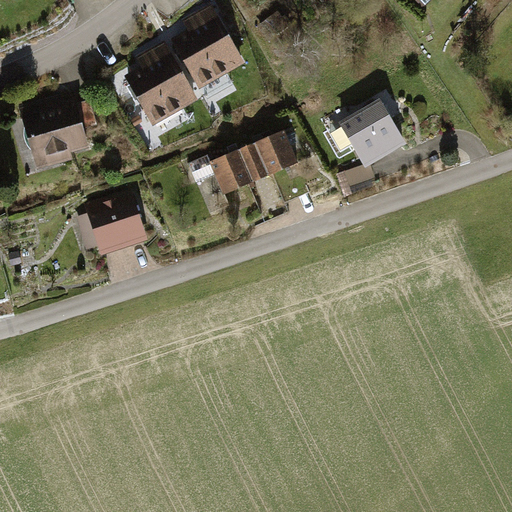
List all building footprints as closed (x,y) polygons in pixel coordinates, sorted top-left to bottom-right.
[(417,0),(425,8),(434,0),(417,0)] [(142,64),(125,74),(154,125),(199,98),(194,90),(246,59),(213,2),(183,19),(188,28),(173,37),(178,47),(172,50),(165,38),(136,55),(142,64)] [(91,147),(76,98),(66,101),(63,92),(18,105),(37,169),(74,158),(72,152),(91,147)] [(379,99),(341,121),(367,166),(406,143),(379,99)] [(286,128),(210,160),(224,193),(300,161),(286,128)] [(133,187),(85,203),(102,254),(150,238),(133,187)]
